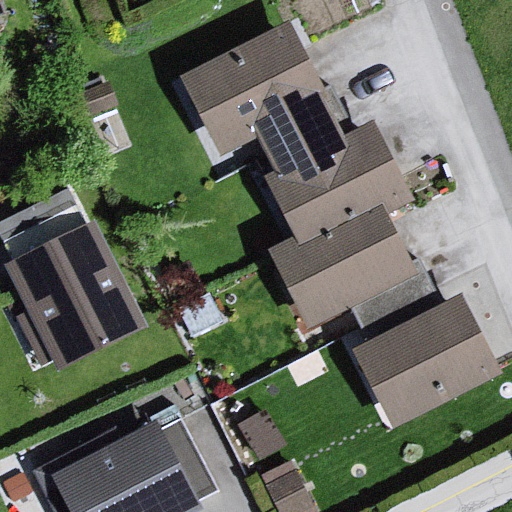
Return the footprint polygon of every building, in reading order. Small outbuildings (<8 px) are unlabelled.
[(284,29),(185,81),(217,167),(254,147),(271,181),(263,187),(297,249),(379,212),(386,225),(417,211),(373,133),(340,149),(284,29)] [(379,212),(297,249),(268,261),(302,335),(417,274),(386,225),(379,212)] [(94,231),(0,273),(59,374),(147,331),(94,231)] [(460,302),(348,358),(385,439),(497,381),(460,302)] [(198,511),(160,426),(44,486),(56,511),(198,511)]
